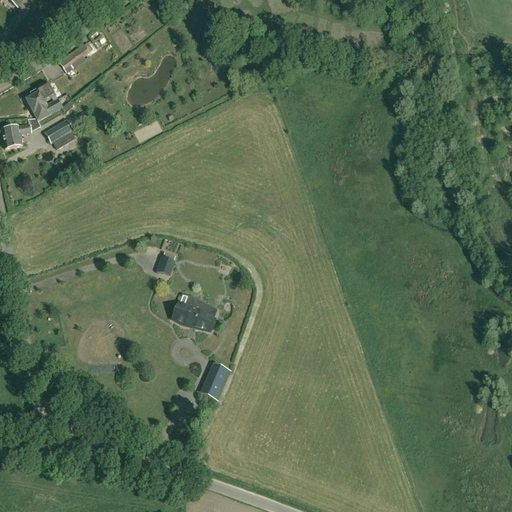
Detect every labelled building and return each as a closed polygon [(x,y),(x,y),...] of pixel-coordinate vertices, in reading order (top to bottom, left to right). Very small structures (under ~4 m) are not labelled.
[(4,0),(17,9),(22,0),(4,0)] [(180,0),(169,0),(167,1),(175,15),(185,9),(180,0)] [(78,63),(89,54),(83,45),(59,62),(67,74),(79,65),(78,63)] [(31,98),(25,101),(38,123),(62,110),(48,85),(37,91),(29,95),(31,98)] [(63,105),(72,100),(69,96),(61,101),(63,105)] [(75,106),(71,102),(62,110),(67,115),(73,109),(72,108),(75,106)] [(67,122),(67,121),(44,134),(51,146),(52,145),(57,152),(69,145),(65,137),(71,134),(73,133),(67,122)] [(29,127),(1,132),(5,151),(21,148),(19,137),(31,135),(29,127)] [(161,260),(156,273),(168,277),(173,264),(161,260)] [(178,305),(172,320),(184,327),(191,329),(196,330),(210,333),(214,321),(204,316),(207,307),(194,300),(187,298),(184,307),(178,305)] [(200,395),(218,403),(231,373),(213,365),(200,395)] [(83,424),(75,417),(70,423),(78,430),(83,424)]
